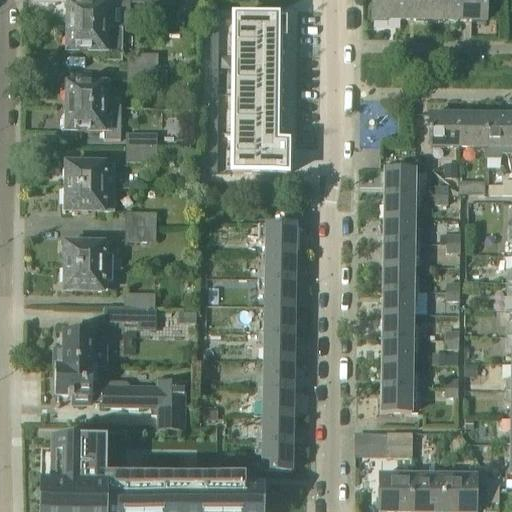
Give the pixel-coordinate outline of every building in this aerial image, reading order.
[(117,32),(121,32),(129,32),(129,5),(157,5),(157,0),(116,0),(116,7),(66,6),(66,31),(117,32)] [(400,23),(400,0),(371,0),(371,23),(400,23)] [(428,24),(428,0),(400,0),(400,23),(428,24)] [(456,24),(456,0),(428,0),(428,24),(456,24)] [(456,0),(456,24),(484,25),(484,0),(456,0)] [(209,20),(209,33),(217,33),(217,20),(209,20)] [(231,177),(285,177),(285,148),(273,147),(275,21),(233,21),(231,177)] [(121,32),(117,32),(66,31),(66,54),(103,55),(103,64),(120,64),(121,32)] [(209,33),(209,46),(217,46),(217,33),(209,33)] [(209,46),(209,59),(217,59),(217,46),(209,46)] [(126,72),(156,72),(156,58),(127,58),(126,72)] [(209,59),(209,72),(217,72),(217,59),(209,59)] [(156,86),(156,72),(126,72),(126,85),(156,86)] [(209,72),(209,85),(217,85),(217,72),(209,72)] [(209,85),(209,98),(216,98),(217,85),(209,85)] [(65,110),(119,111),(119,100),(110,100),(110,87),(65,86),(65,110)] [(209,98),(208,111),(216,111),(216,98),(209,98)] [(119,144),(119,111),(65,110),(65,135),(102,135),(102,143),(119,144)] [(208,111),(208,124),(216,124),(216,111),(208,111)] [(456,151),(456,118),(428,118),(428,151),(456,151)] [(484,151),(485,118),(456,118),(456,151),(484,151)] [(511,157),(511,118),(485,118),(484,151),(485,163),(499,163),(499,157),(511,157)] [(208,124),(208,137),(216,137),(216,124),(208,124)] [(208,137),(208,150),(216,150),(216,137),(208,137)] [(125,151),(155,151),(155,138),(125,138),(125,151)] [(208,150),(208,163),(216,163),(216,150),(208,150)] [(155,166),(155,151),(125,151),(125,165),(155,166)] [(216,176),(216,163),(208,163),(208,176),(216,176)] [(64,190),(113,191),(113,167),(64,166),(64,190)] [(444,183),(456,182),(456,166),(444,167),(444,183)] [(383,198),(413,199),(413,174),(384,174),(383,198)] [(466,185),(457,185),(457,197),(466,197),(466,185)] [(487,189),(487,199),(501,199),(501,189),(487,189)] [(113,204),(113,191),(64,190),(64,215),(113,216),(113,204)] [(433,199),(447,199),(447,190),(433,190),(433,199)] [(412,223),(413,199),(383,198),(383,223),(412,223)] [(447,209),(447,199),(433,199),(433,209),(447,209)] [(124,231),(154,231),(154,218),(124,217),(124,231)] [(412,247),(412,223),(383,223),(382,247),(412,247)] [(264,256),(294,256),(294,227),(264,227),(264,228),(259,228),(259,241),(264,241),(264,256)] [(154,246),(154,231),(124,231),(124,245),(154,246)] [(445,248),(459,248),(459,239),(446,238),(445,248)] [(63,270),(112,271),(113,259),(104,259),(104,247),(64,246),(63,270)] [(411,272),(412,247),(382,247),(382,271),(411,272)] [(459,257),(459,248),(445,248),(445,257),(459,257)] [(294,283),(294,256),(264,256),(263,271),(258,270),(258,283),(294,283)] [(112,284),(112,271),(63,270),(63,295),(103,296),(103,284),(112,284)] [(411,296),(411,272),(382,271),(382,295),(411,296)] [(293,311),(294,283),(258,283),(257,295),(263,296),(263,310),(293,311)] [(444,296),(458,297),(458,286),(445,286),(444,296)] [(411,320),(411,296),(382,295),(381,320),(411,320)] [(133,311),(153,311),(153,298),(123,298),(123,311),(124,311),(133,311)] [(235,316),(235,310),(205,309),(205,315),(209,315),(209,319),(214,319),(215,315),(235,316)] [(293,338),(293,311),(263,310),(262,325),(257,325),(257,337),(293,338)] [(123,311),(103,311),(103,325),(133,326),(137,326),(137,312),(153,313),(153,311),(133,311),(124,311),(123,311)] [(195,315),(177,315),(177,326),(195,327),(195,315)] [(410,344),(411,320),(381,320),(381,344),(410,344)] [(53,369),(91,370),(105,370),(106,347),(91,347),(91,334),(62,333),(62,353),(55,353),(55,367),(53,367),(53,369)] [(445,345),(459,345),(459,336),(445,336),(445,345)] [(292,365),(293,338),(257,337),(257,350),(262,350),(262,365),(292,365)] [(410,369),(410,344),(381,344),(380,368),(410,369)] [(458,353),(459,345),(445,345),(444,353),(458,353)] [(211,362),(211,348),(199,348),(200,362),(211,362)] [(292,392),(292,365),(262,365),(262,379),(256,379),(256,392),(292,392)] [(409,393),(410,369),(380,368),(380,392),(409,393)] [(464,368),(464,380),(473,380),(473,369),(464,368)] [(91,377),(91,370),(53,369),(52,399),(67,399),(67,400),(71,400),(71,404),(100,405),(100,411),(150,411),(149,419),(156,419),(156,431),(156,432),(183,433),(183,432),(184,384),(156,384),(156,392),(130,390),(125,385),(98,384),(91,377)] [(444,394),(458,394),(458,385),(444,384),(444,394)] [(292,420),(292,392),(256,392),(256,405),(261,405),(261,419),(292,420)] [(409,417),(409,393),(380,392),(380,417),(409,417)] [(458,402),(458,394),(444,394),(444,402),(458,402)] [(204,422),(215,423),(216,413),(203,413),(204,422)] [(291,447),(292,420),(261,419),(261,434),(255,434),(255,446),(291,447)] [(511,449),(511,422),(509,422),(509,437),(503,437),(503,449),(511,449)] [(411,450),(411,437),(385,437),(385,449),(411,450)] [(50,456),(39,456),(39,485),(38,511),(261,511),(261,489),(263,489),(263,488),(243,488),(243,486),(243,481),(241,481),(241,482),(215,482),(216,444),(103,443),(103,444),(51,443),(50,456)] [(291,476),(291,447),(255,446),(255,459),(260,459),(260,475),(291,476)] [(411,462),(411,450),(385,449),(384,462),(411,462)] [(511,479),(511,449),(503,449),(503,462),(509,462),(508,479),(511,479)] [(486,471),(480,471),(473,470),(473,480),(443,479),(442,511),(474,511),(474,489),(485,489),(485,506),(498,507),(498,481),(486,480),(486,471)] [(410,511),(411,479),(378,478),(377,511),(410,511)] [(442,511),(443,479),(411,479),(410,511),(442,511)]
